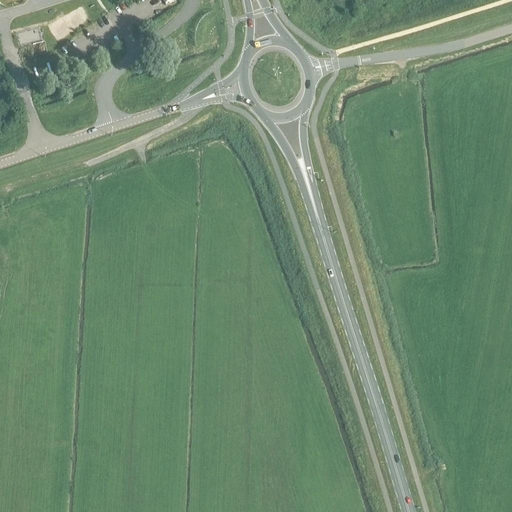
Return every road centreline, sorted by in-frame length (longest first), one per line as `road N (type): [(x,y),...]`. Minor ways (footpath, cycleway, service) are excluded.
road 1 (primary): [(405,511),(321,231)]
road 2 (unclassified): [(336,64),(445,48),(511,27)]
road 3 (unclassified): [(112,127),(108,79),(193,0)]
road 4 (primary): [(258,110),(284,144),(321,231)]
road 5 (unclassified): [(194,102),(188,117),(87,166)]
road 6 (primary): [(321,231),(302,137),(305,105)]
